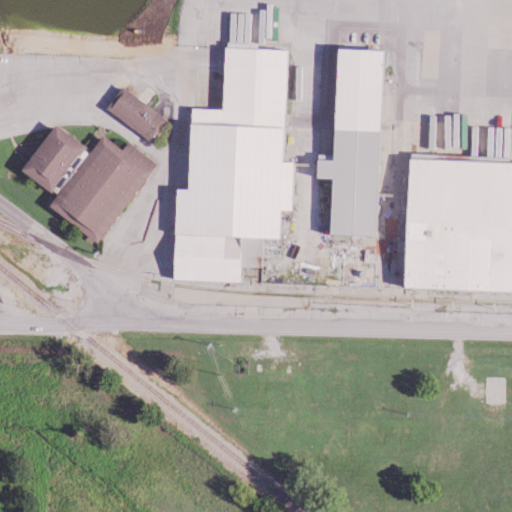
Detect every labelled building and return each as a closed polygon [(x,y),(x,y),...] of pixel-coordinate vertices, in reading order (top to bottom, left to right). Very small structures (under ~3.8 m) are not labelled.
[(259,7),(259,41),(293,41),(293,11),(296,11),(296,6),(259,7)] [(165,277),(235,283),(237,266),(255,268),(258,237),(272,239),(275,209),(284,210),(288,161),(275,160),(279,112),(286,112),(290,60),(283,60),(284,50),(220,45),(215,109),(185,106),(179,189),(170,188),(170,195),(171,195),(165,277)] [(322,234),(368,235),(371,123),(380,123),(383,50),(328,48),(325,159),(309,159),(308,177),(324,177),(322,234)] [(313,69),(291,69),(292,104),(313,103),(313,69)] [(151,141),(166,118),(118,85),(102,108),(151,141)] [(93,242),(153,160),(125,140),(118,149),(96,134),(85,149),(49,123),(15,169),(45,191),(64,166),(69,169),(43,205),(93,242)] [(376,235),(377,179),(370,179),(369,235),(376,235)]
